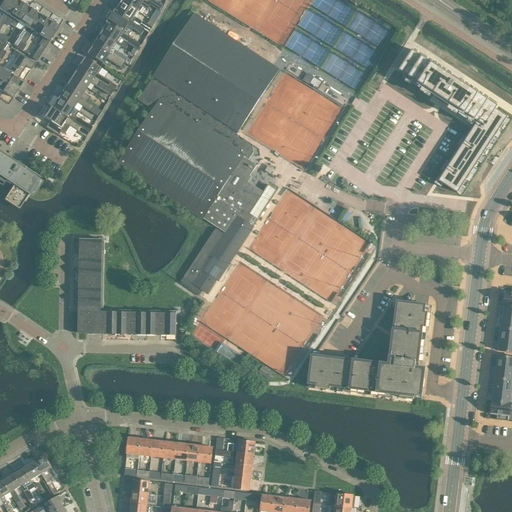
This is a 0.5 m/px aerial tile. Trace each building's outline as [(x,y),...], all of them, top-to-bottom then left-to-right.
[(0,14),(0,25),(3,21),(3,20),(15,0),(0,0),(0,1),(0,10),(2,12),(0,14)] [(20,0),(15,0),(3,20),(3,21),(7,23),(8,21),(14,25),(15,24),(17,20),(27,4),(20,0)] [(118,0),(113,8),(142,27),(146,30),(150,24),(135,15),(135,13),(137,9),(135,8),(122,0),(118,0)] [(144,0),(122,0),(135,8),(137,9),(141,11),(144,6),(145,7),(148,3),(149,2),(144,0)] [(144,0),(149,2),(148,3),(155,7),(159,9),(162,4),(156,0),(144,0)] [(14,37),(12,42),(13,44),(15,45),(19,40),(37,11),(27,4),(17,20),(15,24),(21,27),(14,37)] [(106,17),(103,20),(105,21),(120,31),(121,30),(125,23),(139,32),(142,27),(113,8),(112,7),(110,10),(108,9),(104,15),(106,17)] [(155,7),(149,16),(153,19),(159,10),(159,9),(155,7)] [(19,40),(15,45),(21,49),(24,44),(23,43),(31,30),(33,30),(37,32),(38,33),(47,18),(37,11),(19,40)] [(235,130),(277,67),(192,12),(150,75),(151,75),(136,98),(151,108),(116,161),(200,217),(201,216),(222,230),(223,230),(234,213),(244,219),(262,192),(245,181),(250,174),(248,173),(255,163),(246,157),(251,150),(249,142),(234,132),(235,130)] [(37,46),(31,56),(36,59),(42,49),(57,25),(58,24),(54,22),(55,20),(49,16),(48,18),(47,18),(38,33),(37,32),(36,34),(41,37),(38,43),(39,43),(37,46)] [(105,21),(98,31),(114,41),(115,42),(118,44),(122,39),(136,48),(139,42),(121,30),(120,31),(105,21)] [(98,31),(92,41),(123,61),(123,60),(126,56),(111,46),(114,41),(98,31)] [(92,41),(85,51),(86,52),(91,55),(101,61),(104,56),(120,66),(123,61),(92,41)] [(410,47),(397,68),(436,93),(434,96),(436,96),(437,94),(440,95),(443,97),(441,100),(441,101),(443,98),(475,119),(437,178),(456,190),(506,114),(494,106),(496,103),(410,47)] [(1,67),(0,68),(0,88),(1,89),(1,90),(24,55),(23,54),(18,51),(11,63),(6,70),(1,67)] [(24,55),(1,90),(2,89),(12,96),(23,78),(18,75),(25,64),(30,67),(34,61),(27,57),(24,55)] [(83,55),(76,65),(107,85),(110,80),(97,71),(100,66),(89,59),(84,55),(83,55)] [(76,65),(70,75),(85,85),(89,80),(109,93),(112,88),(107,85),(76,65)] [(70,75),(63,85),(86,100),(86,99),(89,95),(82,90),(85,85),(70,75)] [(311,75),(308,81),(316,86),(320,80),(311,75)] [(63,85),(57,95),(72,105),(75,100),(89,109),(97,114),(100,109),(86,100),(63,85)] [(50,105),(83,126),(88,130),(91,124),(74,113),(72,106),(72,105),(57,95),(50,105)] [(45,106),(40,114),(48,119),(44,125),(57,133),(61,127),(64,130),(68,124),(80,131),(83,126),(50,105),(49,104),(47,108),(45,106)] [(83,126),(80,131),(85,135),(88,130),(83,126)] [(0,183),(1,184),(3,180),(3,181),(4,179),(11,184),(2,198),(17,207),(26,194),(26,193),(38,175),(36,174),(23,165),(24,164),(16,159),(15,160),(0,150),(0,183)] [(45,176),(41,182),(46,185),(49,179),(45,176)] [(213,226),(178,280),(197,293),(200,288),(205,291),(214,278),(215,279),(221,271),(228,260),(244,235),(251,224),(244,219),(234,213),(223,230),(222,230),(221,231),(213,226)] [(71,310),(70,330),(76,330),(76,331),(173,333),(174,311),(98,310),(100,237),(78,237),(77,310),(71,310)] [(502,292),(501,298),(503,298),(502,303),(511,303),(511,285),(510,285),(509,291),(504,291),(503,292),(502,292)] [(309,352),(305,381),(313,382),(313,384),(327,386),(328,382),(342,384),(341,388),(355,390),(356,385),(369,387),(369,392),(383,393),(384,389),(398,391),(398,395),(411,397),(411,392),(420,393),(421,381),(422,372),(423,366),(414,365),(420,323),(423,323),(425,309),(421,309),(422,303),(401,300),(393,363),(405,364),(405,368),(351,361),(351,358),(309,352)] [(500,306),(499,314),(511,315),(511,303),(502,303),(502,307),(500,306)] [(511,315),(499,314),(498,321),(500,322),(499,325),(511,327),(511,315)] [(497,329),(496,337),(511,338),(511,327),(499,325),(499,329),(497,329)] [(511,338),(496,337),(495,344),(497,344),(497,348),(511,350),(511,338)] [(494,357),(493,364),(511,366),(511,354),(496,353),(496,357),(494,357)] [(260,364),(256,370),(267,377),(271,370),(260,364)] [(493,364),(492,371),(494,372),(494,376),(511,378),(511,366),(493,364)] [(491,379),(490,387),(509,389),(511,389),(511,377),(511,378),(494,376),(493,379),(491,379)] [(490,387),(489,394),(491,394),(491,398),(508,400),(511,400),(511,395),(509,395),(509,389),(490,387)] [(488,402),(488,409),(490,409),(489,410),(495,411),(494,417),(506,418),(507,406),(511,406),(511,400),(508,400),(491,398),(490,403),(488,402)] [(127,435),(125,451),(136,452),(138,436),(127,435)] [(215,435),(213,447),(220,448),(222,436),(215,435)] [(138,436),(136,452),(149,454),(151,438),(138,436)] [(151,438),(149,454),(160,455),(162,439),(151,438)] [(237,438),(235,450),(252,452),(253,440),(237,438)] [(162,439),(160,455),(172,457),(174,440),(162,439)] [(174,440),(172,457),(184,458),(186,442),(174,440)] [(186,442),(184,458),(196,459),(198,443),(186,442)] [(198,443),(196,459),(208,461),(210,445),(198,443)] [(250,464),(252,452),(235,450),(234,462),(250,464)] [(36,457),(32,460),(39,472),(46,483),(51,492),(55,489),(44,469),(49,466),(42,453),(41,453),(40,452),(36,455),(35,456),(36,457)] [(212,459),(210,472),(218,473),(219,460),(212,459)] [(32,460),(21,466),(29,478),(39,472),(32,460)] [(234,462),(233,474),(249,476),(250,464),(234,462)] [(15,470),(11,472),(18,484),(27,499),(32,496),(29,492),(27,488),(32,485),(31,482),(29,478),(21,466),(21,465),(19,464),(15,467),(14,468),(15,470)] [(123,466),(122,473),(134,475),(134,467),(123,466)] [(134,467),(134,475),(146,476),(147,469),(134,467)] [(147,469),(146,476),(157,477),(158,470),(147,469)] [(158,470),(157,477),(170,479),(170,472),(158,470)] [(11,472),(1,478),(8,490),(18,507),(22,504),(13,488),(18,484),(11,472)] [(170,472),(170,479),(181,480),(182,473),(170,472)] [(210,472),(209,483),(216,484),(218,473),(210,472)] [(182,473),(181,480),(193,482),(194,475),(182,473)] [(233,474),(231,486),(247,488),(249,476),(233,474)] [(194,475),(193,482),(206,483),(207,476),(194,475)] [(131,477),(130,489),(146,491),(147,479),(131,477)] [(1,478),(0,478),(0,500),(7,511),(12,511),(8,504),(8,505),(2,494),(8,490),(1,478)] [(31,482),(32,485),(35,489),(39,487),(35,480),(31,482)] [(163,481),(161,493),(168,494),(170,482),(163,481)] [(173,482),(172,489),(184,491),(185,484),(173,482)] [(185,484),(184,491),(196,492),(197,485),(185,484)] [(197,485),(196,492),(208,493),(209,486),(197,485)] [(209,486),(208,493),(220,495),(220,488),(209,486)] [(220,488),(220,495),(232,496),(233,489),(220,488)] [(311,498),(311,501),(318,501),(319,489),(312,488),(312,494),(311,498)] [(130,489),(128,502),(144,503),(150,504),(154,504),(154,499),(145,498),(146,491),(130,489)] [(233,489),(232,496),(244,498),(245,491),(233,489)] [(351,493),(336,491),(329,490),(327,502),(333,503),(349,505),(349,504),(351,504),(352,498),(350,498),(351,493)] [(245,491),(244,498),(256,499),(257,492),(245,491)] [(260,492),(258,509),(270,510),(272,494),(260,492)] [(161,493),(160,505),(167,506),(168,494),(161,493)] [(32,508),(29,510),(29,511),(34,511),(35,511),(42,507),(44,511),(48,511),(49,511),(61,505),(55,494),(43,502),(32,508)] [(272,494),(270,510),(282,511),(284,495),(272,494)] [(284,495),(282,511),(287,511),(294,511),(296,496),(284,495)] [(296,496),(294,511),(306,511),(308,498),(296,496)] [(218,510),(217,511),(229,511),(230,511),(231,499),(227,498),(226,505),(218,504),(218,510)] [(311,501),(309,511),(317,511),(318,501),(311,501)] [(128,502),(127,511),(149,511),(150,504),(144,503),(128,502)] [(333,503),(332,511),(348,511),(349,505),(333,503)]
